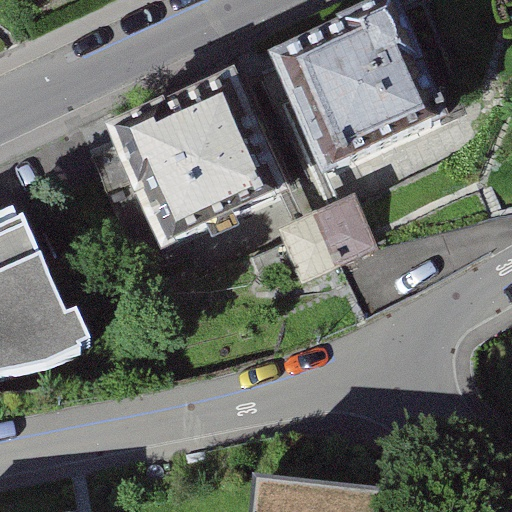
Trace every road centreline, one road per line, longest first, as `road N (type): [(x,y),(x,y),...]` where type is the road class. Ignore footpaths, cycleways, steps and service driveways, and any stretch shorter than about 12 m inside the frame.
road 1 (residential): [(0,453),(299,391),(387,359)]
road 2 (residential): [(0,124),(256,0)]
road 3 (residential): [(511,473),(481,459),(420,406),(387,359)]
road 4 (residential): [(387,359),(511,277)]
